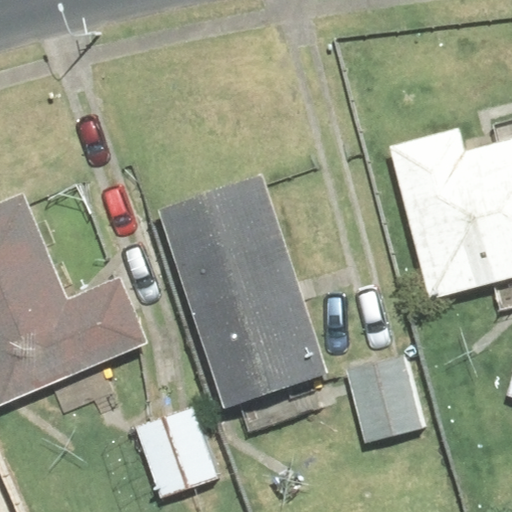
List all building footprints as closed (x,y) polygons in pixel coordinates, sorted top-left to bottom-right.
[(511,118),(401,148),(441,299),(511,279),(511,118)] [(170,211),(237,413),(346,377),(279,175),(170,211)] [(44,187),(0,204),(0,382),(10,408),(170,345),(137,263),(83,285),(44,187)] [(417,353),(354,371),(375,445),(438,427),(417,353)] [(206,397),(145,419),(174,500),(236,478),(206,397)]
